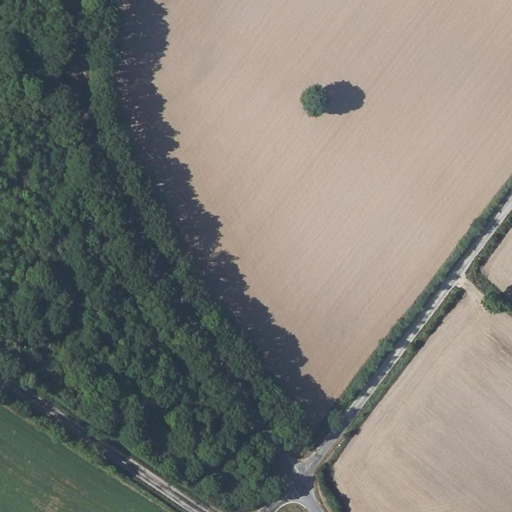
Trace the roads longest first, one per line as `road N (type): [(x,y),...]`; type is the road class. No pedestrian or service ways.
road 1 (unclassified): [(297,482),(112,199),(76,79),(71,0)]
road 2 (unclassified): [(511,202),(297,482)]
road 3 (unclassified): [(202,511),(0,376)]
